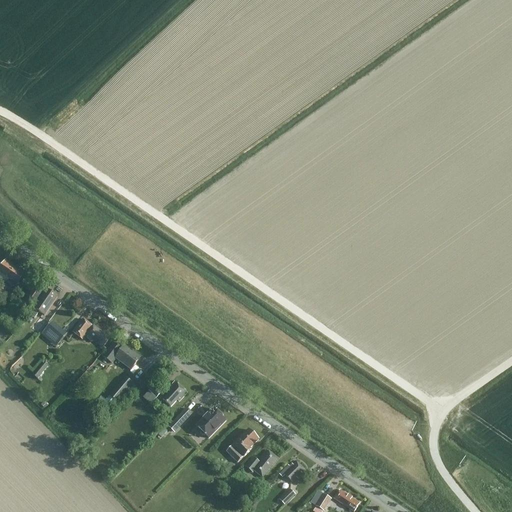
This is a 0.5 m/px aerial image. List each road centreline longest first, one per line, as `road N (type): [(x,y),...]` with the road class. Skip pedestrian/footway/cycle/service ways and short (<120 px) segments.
road 1 (unclassified): [(397,511),(0,235)]
road 2 (track): [(86,294),(57,248),(0,195)]
